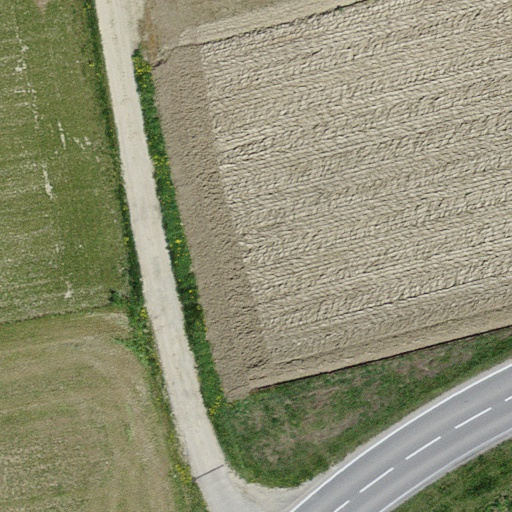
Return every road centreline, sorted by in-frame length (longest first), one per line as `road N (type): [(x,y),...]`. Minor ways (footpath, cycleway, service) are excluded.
road 1 (track): [(106,0),(168,345),(226,511)]
road 2 (secondary): [(511,396),(422,447),(335,511)]
